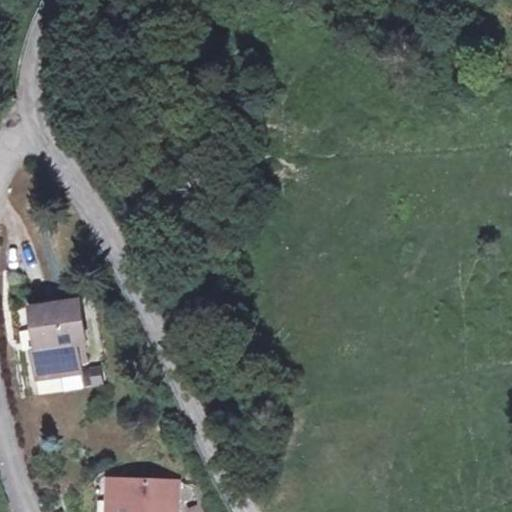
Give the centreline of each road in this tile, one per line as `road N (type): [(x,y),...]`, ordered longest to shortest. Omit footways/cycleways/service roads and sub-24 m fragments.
road 1 (unclassified): [(33,120),(162,341),(248,511)]
road 2 (unclassified): [(60,0),(28,51),(33,120)]
